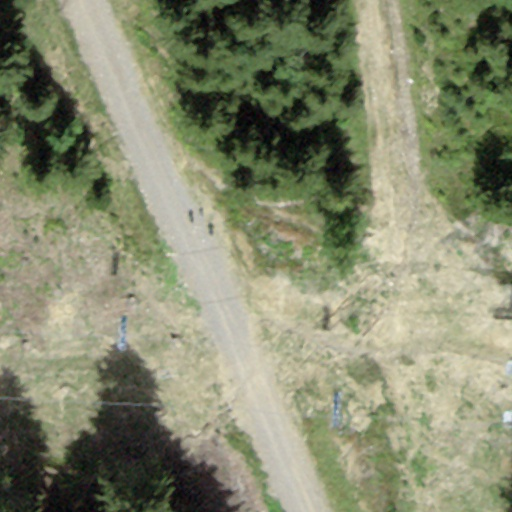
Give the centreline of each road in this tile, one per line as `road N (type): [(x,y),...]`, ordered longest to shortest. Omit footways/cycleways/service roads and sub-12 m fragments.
road 1 (track): [(313,511),(97,0)]
road 2 (track): [(445,511),(384,0)]
